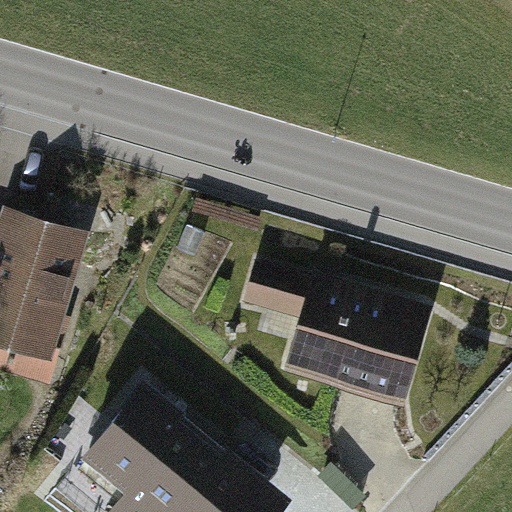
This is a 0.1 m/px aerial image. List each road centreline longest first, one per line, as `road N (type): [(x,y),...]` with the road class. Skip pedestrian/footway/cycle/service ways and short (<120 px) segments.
road 1 (tertiary): [(511,224),(0,74)]
road 2 (residential): [(411,511),(511,396)]
